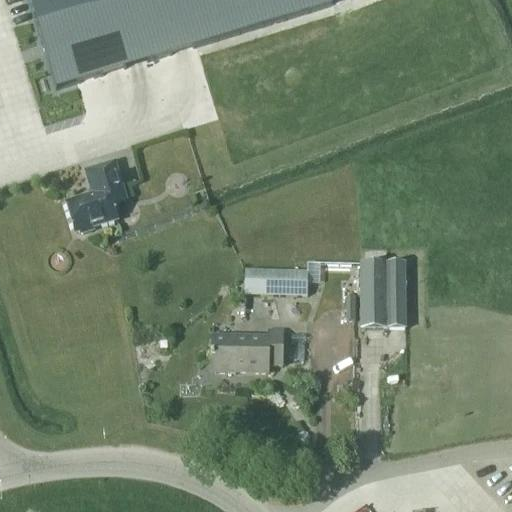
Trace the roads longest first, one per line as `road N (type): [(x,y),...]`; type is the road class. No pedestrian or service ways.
road 1 (tertiary): [(249,511),(168,466),(91,460),(0,479)]
road 2 (unclassified): [(306,511),(356,478),(511,448)]
